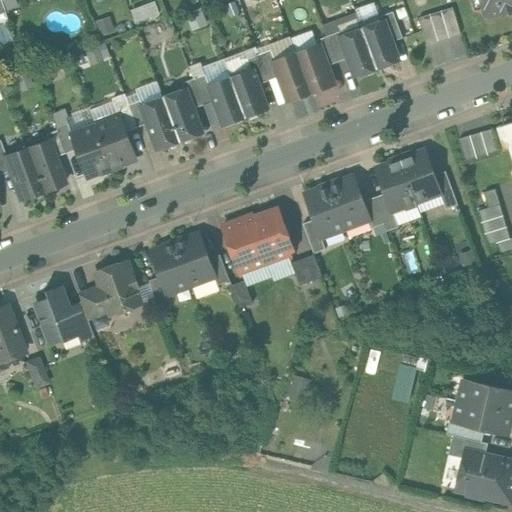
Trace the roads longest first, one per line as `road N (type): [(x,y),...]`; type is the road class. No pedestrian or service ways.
road 1 (residential): [(0,265),(511,86)]
road 2 (residential): [(472,511),(261,461)]
